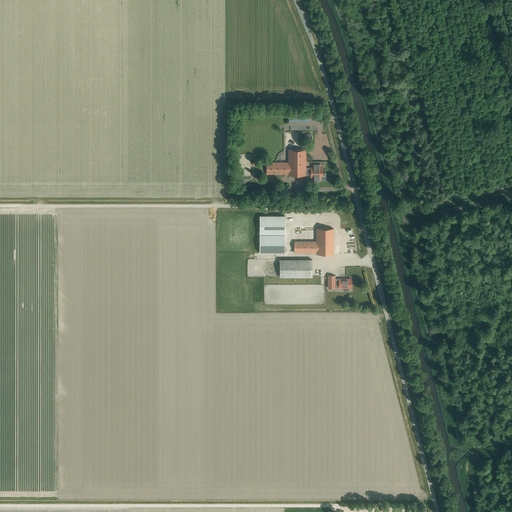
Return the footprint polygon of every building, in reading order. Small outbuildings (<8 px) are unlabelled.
[(306,175),(306,174),(306,168),(305,150),(283,150),(283,163),(266,163),(266,174),(288,174),(288,175),(306,175)] [(312,163),(312,168),(310,168),(306,168),(306,174),(311,174),(311,177),(312,177),(312,181),(320,181),(320,177),(322,177),(322,168),(321,168),(321,163),(312,163)] [(259,234),(285,234),(285,216),(259,216),(259,234)] [(333,254),(333,229),(316,229),(316,241),(294,241),(294,253),(316,253),(316,254),(333,254)] [(285,234),(259,234),(259,253),(285,253),(285,234)] [(312,277),(312,260),(279,260),(279,277),(312,277)] [(348,288),(351,288),(351,279),(339,279),(339,281),(336,281),(336,285),(339,285),(339,288),(343,288),(343,290),(343,291),(348,291),(348,290),(348,288)]
